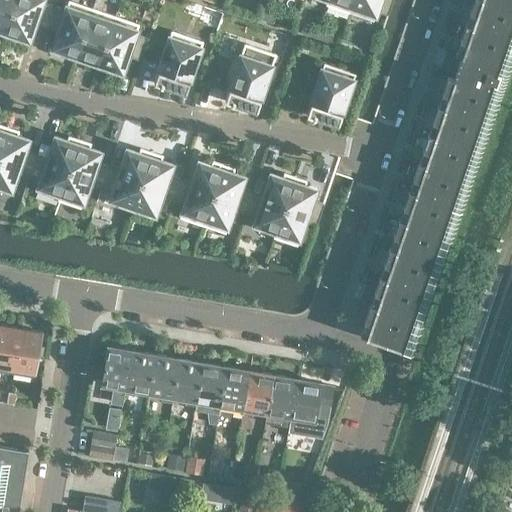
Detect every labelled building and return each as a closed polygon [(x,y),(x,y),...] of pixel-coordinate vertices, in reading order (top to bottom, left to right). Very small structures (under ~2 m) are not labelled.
[(0,0),(0,30),(4,32),(4,33),(5,33),(16,0),(0,0)] [(42,0),(16,0),(5,33),(17,37),(18,37),(29,41),(34,24),(46,28),(54,5),(42,2),(42,0)] [(65,9),(54,5),(46,28),(57,32),(52,48),(63,52),(63,53),(75,57),(92,8),(68,0),(65,9)] [(327,0),(326,5),(348,12),(352,0),(327,0)] [(352,0),(348,12),(373,21),(376,11),(387,15),(392,0),(352,0)] [(511,58),(511,0),(458,0),(364,278),(381,284),(363,335),(412,352),(511,58)] [(92,8),(75,57),(76,57),(86,60),(85,61),(98,65),(115,16),(92,8)] [(275,15),(260,10),(257,18),(272,23),(275,15)] [(139,24),(115,16),(98,65),(110,69),(111,69),(122,72),(127,56),(139,60),(147,37),(135,33),(139,24)] [(314,37),(317,29),(303,24),(300,32),(314,37)] [(333,35),(317,29),(314,37),(330,42),(333,35)] [(202,41),(171,31),(154,81),(171,87),(173,81),(187,86),(202,41)] [(225,99),(242,105),(244,100),(258,104),(275,54),(244,43),(225,99)] [(366,62),(356,59),(353,68),(363,71),(366,62)] [(355,73),(323,62),(306,113),(323,119),(325,114),(339,119),(355,73)] [(19,130),(7,127),(0,147),(0,186),(11,190),(17,172),(28,176),(36,153),(25,149),(28,139),(17,135),(19,130)] [(48,157),(36,153),(28,176),(40,180),(37,187),(59,194),(57,200),(58,200),(79,139),(68,135),(66,140),(55,136),(48,157)] [(90,143),(79,139),(58,200),(81,208),(89,184),(100,188),(108,166),(97,162),(100,151),(89,147),(90,143)] [(120,170),(108,166),(100,188),(112,192),(109,199),(132,207),(151,151),(140,147),(138,152),(127,148),(120,170)] [(162,155),(151,151),(132,207),(155,214),(161,196),(172,200),(180,177),(169,174),(172,163),(161,160),(162,155)] [(192,181),(180,177),(172,200),(184,204),(179,217),(202,225),(223,163),(212,160),(210,164),(199,160),(192,181)] [(234,167),(223,163),(202,225),(225,232),(233,209),(244,213),(252,190),(240,186),(244,176),(233,172),(234,167)] [(263,194),(252,190),(244,213),(256,217),(253,224),(275,231),(273,237),(274,237),(294,176),(283,172),(282,177),(270,173),(263,194)] [(317,184),(294,176),(274,237),(297,245),(305,221),(316,225),(323,203),(312,199),(317,184)] [(19,327),(0,324),(0,370),(11,372),(19,327)] [(19,327),(11,372),(33,376),(38,345),(40,345),(43,331),(19,327)] [(114,386),(113,390),(124,392),(131,350),(108,346),(101,384),(114,386)] [(131,350),(124,392),(134,394),(135,390),(148,392),(155,354),(131,350)] [(155,354),(148,392),(161,394),(160,399),(172,401),(172,396),(179,358),(155,354)] [(179,358),(172,396),(185,398),(184,403),(194,405),(195,400),(202,362),(179,358)] [(202,362),(195,400),(209,402),(208,407),(209,407),(207,416),(209,416),(207,429),(216,430),(221,404),(219,404),(226,366),(202,362)] [(219,404),(221,404),(232,406),(231,411),(242,413),(249,370),(226,366),(219,404)] [(249,370),(242,413),(253,415),(254,410),(266,412),(273,374),(249,370)] [(266,412),(265,422),(288,427),(289,421),(297,378),(273,374),(266,412)] [(297,378),(289,421),(300,423),(301,418),(314,420),(316,407),(330,409),(333,387),(320,385),(320,382),(297,378)] [(16,392),(8,391),(6,403),(14,404),(16,392)] [(108,404),(106,426),(119,427),(121,405),(108,404)] [(93,430),(89,454),(112,458),(117,434),(93,430)] [(127,446),(115,444),(112,458),(125,460),(127,446)] [(0,445),(0,511),(18,511),(28,451),(0,445)] [(154,452),(140,449),(137,462),(151,465),(154,452)] [(184,455),(169,452),(166,467),(182,470),(184,455)] [(202,474),(204,458),(187,455),(184,472),(202,474)] [(234,466),(224,465),(222,477),(232,478),(234,466)] [(257,467),(243,465),(242,477),(255,479),(257,467)] [(151,472),(148,486),(178,491),(180,477),(151,472)] [(193,479),(180,477),(178,491),(177,494),(191,496),(193,479)] [(258,490),(246,489),(245,497),(257,498),(258,490)] [(312,500),(260,492),(256,511),(353,511),(355,506),(337,501),(336,505),(312,500)] [(67,508),(66,511),(119,511),(121,501),(85,495),(83,510),(67,508)]
